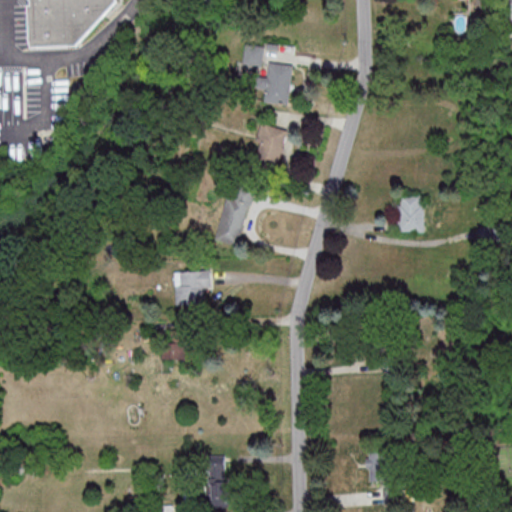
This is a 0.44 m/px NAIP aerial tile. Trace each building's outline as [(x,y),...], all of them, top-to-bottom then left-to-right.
[(118,0),(119,2),(78,47),(33,49),(30,39),(29,6),(33,6),(31,0),(118,0)] [(263,65),(266,46),(247,44),(244,63),(263,65)] [(259,76),(258,87),(267,88),(266,101),(290,104),(294,64),(270,62),(269,77),(259,76)] [(261,141),(255,162),(277,168),(288,130),(261,122),(256,140),(261,141)] [(216,239),(239,245),(254,190),(237,186),(235,197),(228,195),(216,239)] [(399,230),(424,231),(425,197),(400,196),(399,230)] [(176,271),(177,306),(206,305),(206,287),(212,287),(212,270),(176,271)] [(186,359),(187,330),(164,329),(164,358),(186,359)] [(227,454),(210,455),(212,508),(229,508),(227,454)] [(369,455),(370,481),(393,480),(392,454),(369,455)]
